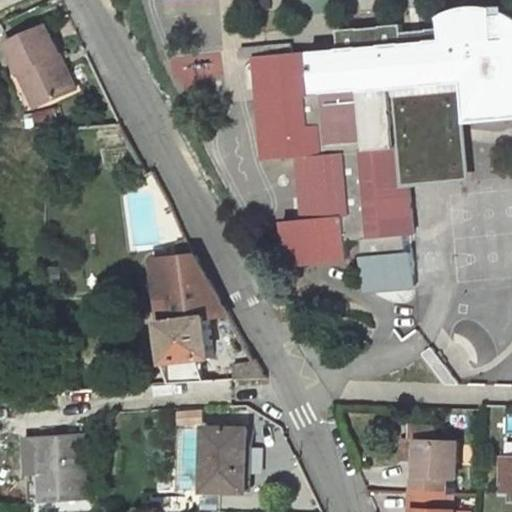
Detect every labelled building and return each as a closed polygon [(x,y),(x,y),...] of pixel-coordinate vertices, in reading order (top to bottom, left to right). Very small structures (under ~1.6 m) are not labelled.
[(213,3),(157,7),(159,38),(215,34),(213,3)] [(283,221),(287,263),(349,257),(347,240),(364,238),(367,293),(416,289),(411,234),(414,234),(410,186),(407,146),(399,147),(394,91),(394,87),(465,80),(465,84),(469,119),(511,115),(511,17),(506,16),(494,17),(495,11),(483,9),(472,9),(457,11),(441,16),(442,27),(403,31),(402,23),(338,29),(340,48),(292,52),(291,43),(237,48),(238,57),(257,55),(264,131),(277,131),(280,159),(300,156),(306,218),(283,221)] [(30,73),(46,105),(78,89),(47,26),(10,45),(25,76),(30,73)] [(407,146),(410,186),(474,180),(469,119),(465,84),(394,91),(399,147),(407,146)] [(280,159),(277,131),(264,131),(267,160),(280,159)] [(157,260),(173,384),(192,383),(189,362),(215,359),(212,318),(233,316),(192,242),(178,244),(180,257),(157,260)] [(232,342),(237,353),(245,349),(240,339),(232,342)] [(429,350),(421,357),(446,384),(461,384),(429,350)] [(227,381),(263,379),(268,376),(259,362),(224,366),(227,381)] [(204,409),(179,410),(180,424),(205,423),(204,409)] [(208,428),(206,492),(249,492),(249,428),(208,428)] [(42,437),(46,500),(91,497),(87,434),(42,437)] [(33,438),(37,501),(46,500),(42,437),(33,438)] [(413,460),(429,461),(430,442),(413,441),(413,460)] [(429,461),(429,477),(424,477),(423,493),(456,495),(457,480),(468,480),(470,443),(430,442),(429,461)] [(145,511),(168,511),(167,495),(162,495),(162,491),(145,491),(145,511)] [(427,511),(467,511),(455,511),(456,495),(423,493),(422,511),(427,511)] [(168,511),(195,510),(195,495),(167,495),(168,511)] [(467,511),(468,495),(456,495),(455,511),(467,511)]
